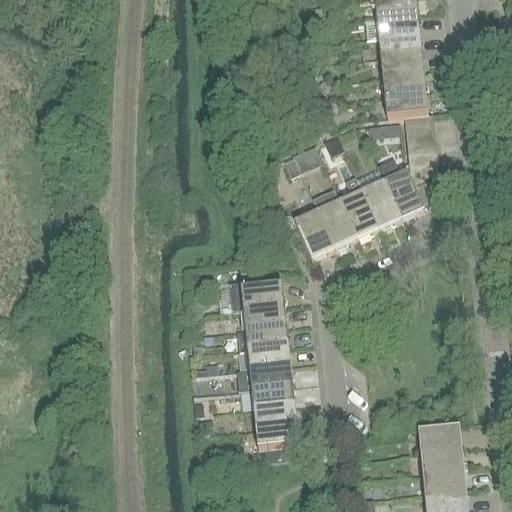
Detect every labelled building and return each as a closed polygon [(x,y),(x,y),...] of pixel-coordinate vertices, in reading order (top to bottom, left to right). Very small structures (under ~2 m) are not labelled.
[(375,5),(377,24),(419,20),(417,0),(375,5)] [(379,43),(379,44),(421,39),(419,20),(377,24),(367,25),(369,45),(379,43)] [(379,44),(381,64),(423,59),(421,39),(379,44)] [(324,59),(311,60),(312,70),(325,69),(324,59)] [(381,64),(383,84),(425,80),(423,59),(381,64)] [(383,84),(386,103),(427,99),(425,80),(383,84)] [(429,119),(427,99),(386,103),(388,124),(404,122),(429,119)] [(404,122),(406,134),(434,132),(432,119),(429,119),(404,122)] [(328,124),(313,130),(318,144),(333,138),(328,124)] [(381,132),(369,133),(370,144),(382,143),(381,132)] [(435,144),(434,132),(406,134),(407,147),(435,144)] [(407,147),(409,160),(437,157),(435,144),(407,147)] [(305,179),(310,176),(325,168),(316,151),(296,161),(297,164),(300,170),(305,179)] [(437,157),(409,160),(410,174),(438,172),(437,157)] [(294,184),(305,179),(300,170),(297,164),(286,169),(294,184)] [(394,165),(378,173),(379,176),(384,187),(402,225),(425,215),(422,209),(432,204),(440,189),(439,180),(438,172),(410,174),(407,176),(401,179),(394,165)] [(380,235),(402,225),(384,187),(379,176),(358,186),(363,196),(380,235)] [(358,245),(380,235),(363,196),(340,206),(358,245)] [(340,206),(319,216),(337,254),(358,245),(340,206)] [(295,227),(313,265),(337,254),(319,216),(295,227)] [(244,316),(286,313),(283,291),(276,292),(275,284),(245,287),(229,289),(233,317),(244,316)] [(204,309),(189,310),(191,322),(205,320),(204,309)] [(244,316),(247,337),(288,332),(286,313),(244,316)] [(290,352),(288,332),(247,337),(237,338),(238,357),(249,356),(290,352)] [(206,352),(194,352),(195,362),(225,359),(225,352),(213,352),(213,353),(206,353),(206,352)] [(249,356),(251,376),(292,372),(290,352),(249,356)] [(294,392),(292,372),(251,376),(238,378),(240,398),(253,396),(294,392)] [(296,412),(294,392),(253,396),(255,416),(296,412)] [(203,410),(195,410),(196,423),(204,422),(203,410)] [(255,416),(257,436),(298,432),(296,412),(255,416)] [(214,426),(201,427),(201,440),(216,439),(214,426)] [(284,453),(300,451),(298,432),(257,436),(259,456),(284,453)] [(420,439),(422,461),(463,458),(461,435),(420,439)] [(285,463),(284,453),(259,456),(260,466),(285,463)] [(465,476),(463,458),(422,461),(424,480),(465,476)] [(424,480),(426,500),(467,496),(465,476),(424,480)] [(360,495),(351,496),(352,505),(361,504),(360,495)] [(468,511),(467,496),(426,500),(427,511),(468,511)]
